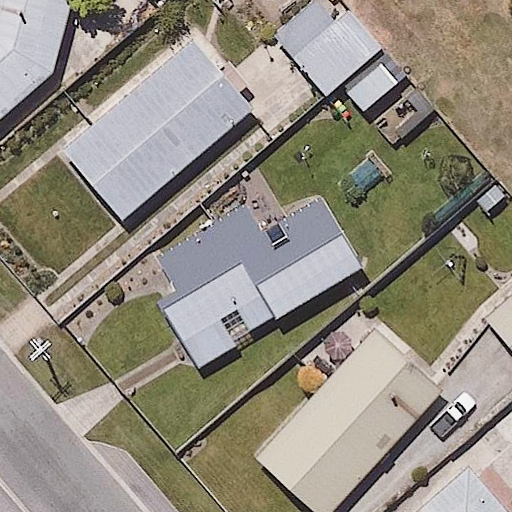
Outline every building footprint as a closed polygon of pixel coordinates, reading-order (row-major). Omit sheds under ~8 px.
[(0,0),(0,117),(45,78),(61,0),(0,0)] [(308,4),(268,41),(326,104),(341,91),(372,61),(383,51),(342,7),(325,22),(308,4)] [(247,108),(185,38),(55,154),(117,224),(247,108)] [(395,85),(372,61),(341,91),(361,115),(395,85)] [(282,205),(262,173),(148,242),(170,280),(145,295),(191,372),(370,264),(320,182),(282,205)] [(511,279),(474,312),(511,355),(511,279)] [(332,511),(440,399),(371,333),(253,458),(310,511),(332,511)] [(499,511),(465,471),(417,511),(499,511)]
